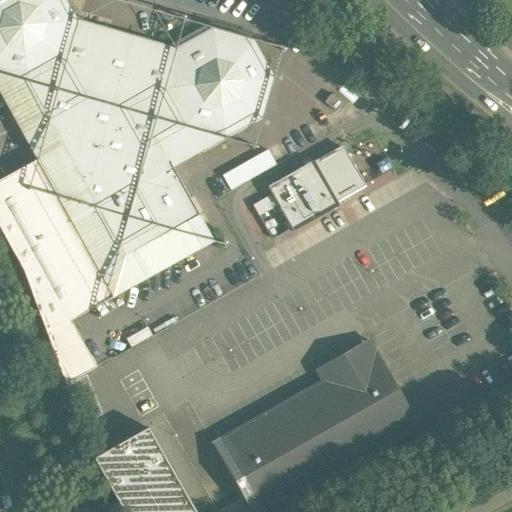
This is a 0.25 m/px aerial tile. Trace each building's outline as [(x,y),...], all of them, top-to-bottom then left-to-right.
[(174,50),(76,21),(63,0),(0,0),(0,96),(37,163),(0,184),(0,227),(27,279),(69,382),(95,366),(72,324),(111,300),(212,243),(171,168),(261,119),(272,78),(267,68),(252,41),(211,29),(174,50)] [(331,95),(324,103),(335,112),(342,104),(331,95)] [(363,186),(342,149),(314,165),(335,202),(363,186)] [(269,151),(222,174),(230,189),(276,166),(269,151)] [(385,160),(376,165),(381,173),(389,169),(385,160)] [(312,162),(267,187),(272,195),(292,230),(293,232),(337,207),(335,202),(314,165),(312,162)] [(272,195),(253,206),(273,241),(292,230),(272,195)] [(323,384),(209,447),(239,499),(217,511),(269,511),(417,428),(367,340),(314,369),(323,384)] [(194,511),(147,429),(129,439),(128,436),(124,438),(126,441),(113,448),(112,446),(108,448),(110,450),(92,460),(121,511),(194,511)]
